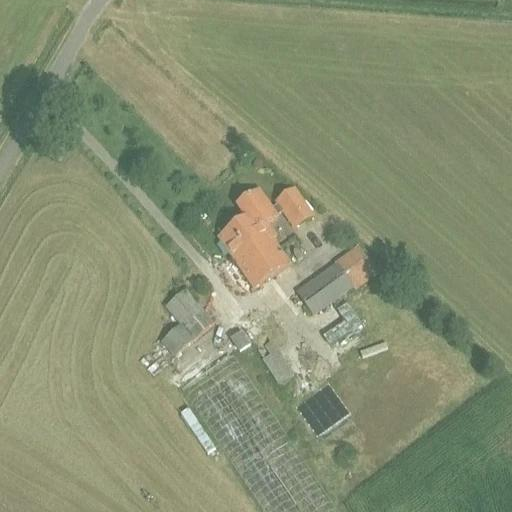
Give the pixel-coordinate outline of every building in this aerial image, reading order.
[(60,160),(69,145),(57,138),(49,153),(60,160)] [(297,230),(313,218),(295,192),(278,204),(280,205),(272,211),(260,193),(239,207),(248,220),(219,241),(255,292),(291,266),(273,241),(277,238),(268,225),(285,213),(297,230)] [(298,295),(313,318),(353,289),(355,292),(378,275),(360,250),(298,295)] [(214,326),(186,292),(167,309),(183,327),(163,343),(176,359),(214,326)] [(345,324),(323,339),(331,349),(362,328),(347,306),(338,313),(345,324)] [(243,334),(231,342),(239,355),(251,347),(251,346),(243,334)]
